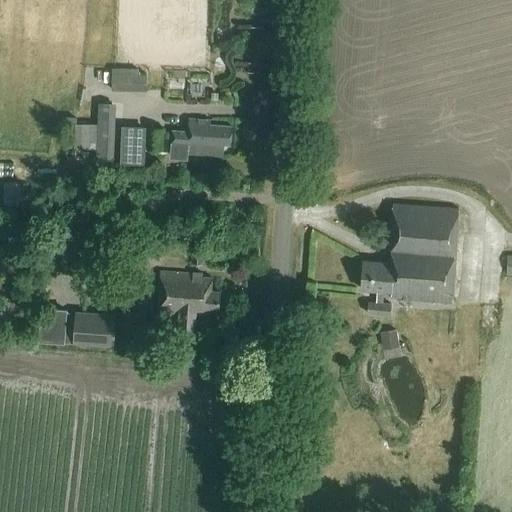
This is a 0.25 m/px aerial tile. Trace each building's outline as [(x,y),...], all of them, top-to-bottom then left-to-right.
[(146,90),(147,73),(135,72),(134,90),(146,90)] [(96,165),(113,165),(115,103),(98,102),(97,124),(66,123),(65,147),(96,148),(96,165)] [(188,159),(188,152),(223,155),(224,143),(230,144),(231,125),(210,123),(210,119),(190,118),(190,120),(187,119),(186,130),(173,129),(171,158),(188,159)] [(121,127),(119,163),(144,164),(145,129),(121,127)] [(146,148),(161,149),(162,129),(147,128),(146,148)] [(143,180),(144,167),(119,165),(118,179),(143,180)] [(4,182),(3,204),(17,205),(18,182),(4,182)] [(382,302),(383,291),(390,292),(390,298),(451,303),(457,208),(394,204),(388,261),(364,259),(361,289),(376,291),(375,302),(368,301),(366,313),(390,315),(391,303),(382,302)] [(192,331),(194,314),(208,315),(208,309),(217,310),(219,290),(209,290),(210,277),(200,276),(201,272),(193,271),(192,274),(175,273),(174,275),(161,274),(158,307),(158,311),(178,313),(176,330),(192,331)] [(145,348),(147,311),(120,309),(118,346),(145,348)] [(116,313),(75,310),(72,343),(113,346),(116,313)] [(383,350),(399,348),(396,330),(380,332),(383,350)]
